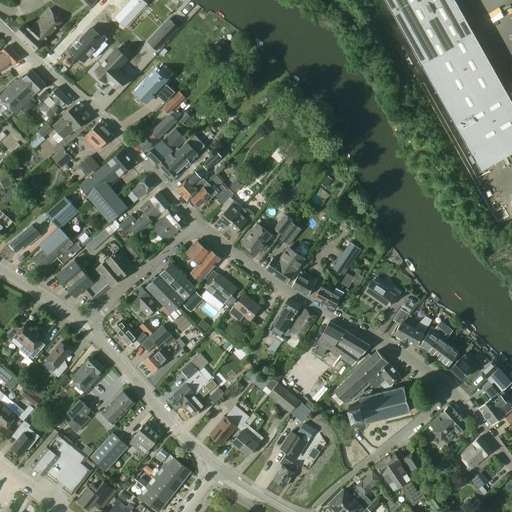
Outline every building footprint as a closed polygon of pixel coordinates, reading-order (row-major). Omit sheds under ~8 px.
[(142,0),(131,0),(115,17),(125,27),(147,4),(142,0)] [(443,0),(373,0),(463,159),(460,161),(464,168),(467,166),(472,175),(511,153),(511,121),(506,110),(443,0)] [(503,27),(511,21),(511,7),(497,16),(503,27)] [(50,9),(31,29),(25,24),(15,34),(35,52),(65,20),(55,11),(55,12),(50,9)] [(158,33),(149,42),(158,50),(176,32),(168,25),(160,34),(158,33)] [(110,43),(106,39),(93,27),(81,39),(80,39),(80,40),(77,44),(76,44),(72,48),(86,61),(93,53),(97,57),(110,43)] [(0,72),(21,58),(9,46),(0,52),(0,72)] [(402,60),(397,50),(390,54),(396,63),(402,60)] [(103,62),(96,70),(106,80),(108,78),(111,80),(110,81),(114,84),(117,86),(127,76),(118,68),(124,61),(114,51),(107,59),(106,58),(103,61),(104,62),(103,62)] [(33,70),(24,79),(21,76),(18,80),(17,79),(0,95),(0,97),(15,114),(47,84),(33,70)] [(153,75),(139,90),(150,101),(159,90),(164,95),(173,86),(168,81),(167,81),(164,77),(164,76),(162,75),(157,71),(154,75),(153,75)] [(58,88),(39,107),(53,120),(72,101),(58,88)] [(169,113),(185,98),(178,91),(171,98),(172,99),(164,107),(169,113)] [(26,119),(34,112),(27,105),(9,120),(14,126),(24,117),(26,119)] [(65,117),(54,126),(60,132),(54,137),(60,143),(65,138),(66,139),(76,129),(77,130),(89,120),(76,105),(64,116),(65,117)] [(292,129),(304,116),(296,109),(284,122),(292,129)] [(176,119),(182,125),(191,116),(185,111),(182,114),(176,119)] [(163,132),(176,119),(182,114),(179,112),(173,112),(171,114),(152,132),(152,131),(139,144),(145,151),(164,132),(163,132)] [(114,136),(100,122),(85,138),(89,141),(87,143),(91,147),(93,145),(98,150),(114,136)] [(4,124),(0,127),(0,146),(6,153),(19,141),(4,124)] [(43,137),(53,129),(48,124),(39,132),(43,137)] [(158,165),(186,139),(176,128),(148,154),(158,165)] [(173,152),(158,165),(172,178),(205,145),(195,134),(179,149),(177,147),(173,152)] [(61,168),(72,158),(63,147),(52,157),(61,168)] [(110,184),(120,176),(135,164),(123,150),(99,170),(99,169),(80,185),(110,222),(128,207),(110,184)] [(202,164),(207,170),(221,157),(216,152),(202,164)] [(80,165),(90,176),(100,166),(90,155),(80,165)] [(200,190),(207,183),(196,171),(177,189),(187,201),(191,197),(196,193),(197,194),(200,191),(200,190)] [(221,209),(231,198),(236,192),(230,187),(229,188),(223,182),(225,181),(217,173),(207,183),(200,190),(200,191),(197,194),(196,193),(191,197),(200,206),(212,195),(213,197),(214,196),(218,199),(215,202),(221,208),(221,209)] [(132,189),(135,192),(140,198),(155,186),(147,177),(132,189)] [(0,200),(4,205),(17,194),(13,189),(0,200)] [(137,234),(170,205),(159,192),(141,208),(146,213),(137,220),(132,215),(121,225),(126,231),(130,227),(137,234)] [(48,214),(60,228),(79,211),(66,197),(48,214)] [(225,229),(240,211),(235,206),(237,203),(231,198),(221,209),(225,212),(217,221),(225,229)] [(244,209),(241,212),(240,211),(225,229),(233,236),(241,227),(245,231),(255,218),(254,217),(254,215),(253,212),(250,210),(247,208),(244,209)] [(0,235),(14,221),(1,209),(0,210),(0,235)] [(165,241),(186,223),(174,209),(167,215),(153,228),(165,241)] [(45,212),(35,221),(38,225),(49,217),(45,212)] [(281,235),(293,219),(285,213),(273,229),(281,235)] [(289,245),(301,229),(292,222),(279,238),(289,245)] [(256,254),(271,234),(258,223),(243,243),(256,254)] [(16,250),(18,253),(40,235),(32,225),(26,230),(10,243),(11,244),(9,245),(14,251),(16,250)] [(60,228),(46,240),(41,244),(45,248),(34,258),(44,270),(58,257),(64,264),(93,238),(86,230),(84,230),(77,237),(77,238),(79,240),(76,242),(75,241),(73,242),(60,228)] [(91,252),(110,235),(104,228),(85,245),(91,252)] [(199,262),(211,249),(205,243),(203,245),(198,241),(188,252),(199,262)] [(361,249),(350,242),(333,268),(343,275),(361,249)] [(140,264),(146,258),(131,243),(125,248),(140,264)] [(287,283),(300,265),(305,258),(290,246),(284,254),(279,262),(273,257),(266,268),(287,283)] [(112,286),(134,267),(119,249),(97,268),(103,275),(95,281),(76,259),(57,275),(76,298),(84,291),(87,294),(105,278),(112,286)] [(192,271),(191,272),(201,281),(202,280),(222,258),(211,249),(199,262),(199,263),(192,271)] [(185,300),(198,288),(173,262),(161,274),(185,300)] [(302,270),(299,275),(292,286),(308,296),(318,279),(302,270)] [(197,285),(201,281),(191,272),(187,276),(197,285)] [(347,273),(341,283),(349,288),(352,282),(359,286),(364,276),(357,272),(355,277),(347,273)] [(223,304),(228,299),(237,289),(219,273),(206,289),(214,296),(213,296),(223,304)] [(185,300),(160,274),(148,286),(172,312),(177,308),(185,300)] [(387,307),(396,295),(374,279),(365,292),(387,307)] [(315,298),(325,304),(332,291),(322,285),(315,298)] [(149,316),(160,305),(142,286),(131,297),(149,316)] [(336,287),(334,292),(332,291),(325,304),(335,309),(342,296),(344,292),(336,287)] [(190,311),(203,298),(195,290),(183,303),(190,311)] [(251,318),(260,307),(244,294),(231,310),(240,318),(244,313),(251,318)] [(297,313),(301,306),(289,299),(273,325),(285,332),(289,325),(296,314),(297,313)] [(177,308),(168,317),(172,322),(182,314),(177,308)] [(287,335),(290,337),(287,342),(295,348),(298,343),(299,343),(312,324),(313,324),(318,316),(304,308),(287,335)] [(400,308),(393,320),(399,324),(402,319),(405,321),(410,314),(400,308)] [(414,327),(412,326),(414,323),(408,320),(406,323),(403,321),(395,334),(403,339),(402,340),(409,343),(409,342),(417,347),(425,333),(432,319),(426,316),(414,327)] [(130,345),(137,339),(141,344),(149,337),(148,337),(149,336),(144,330),(143,331),(136,337),(122,320),(114,327),(130,345)] [(149,336),(149,335),(156,330),(147,320),(139,326),(143,331),(144,330),(149,336)] [(353,365),(364,353),(370,345),(330,321),(319,341),(320,342),(315,351),(323,356),(328,347),(353,365)] [(432,330),(428,334),(420,344),(421,345),(419,348),(427,352),(428,350),(429,351),(435,343),(436,343),(440,338),(438,337),(441,334),(447,326),(441,321),(435,329),(433,331),(432,330)] [(12,340),(14,338),(23,345),(36,329),(27,322),(22,328),(15,327),(7,336),(12,340)] [(148,337),(149,337),(158,347),(164,341),(168,346),(176,340),(163,324),(149,336),(148,337)] [(448,326),(447,326),(441,334),(446,339),(453,330),(448,326)] [(44,347),(40,344),(45,337),(36,329),(23,345),(19,349),(27,356),(33,360),(44,347)] [(281,342),(276,338),(269,348),(275,352),(281,342)] [(448,344),(444,341),(440,338),(436,343),(435,343),(429,351),(440,360),(446,351),(444,350),(448,344)] [(48,359),(57,367),(53,372),(58,377),(68,367),(65,362),(73,353),(61,343),(48,359)] [(446,351),(440,360),(449,366),(459,353),(448,345),(448,344),(444,350),(446,351)] [(155,353),(154,352),(144,361),(154,372),(164,363),(163,363),(169,358),(161,348),(155,353)] [(392,385),(401,375),(378,351),(372,357),(369,354),(334,389),(336,391),(332,395),(341,404),(345,401),(348,399),(351,402),(357,397),(365,392),(364,391),(372,383),(376,388),(386,379),(392,385)] [(200,353),(181,370),(190,380),(200,372),(199,371),(209,363),(200,353)] [(472,368),(468,364),(471,361),(471,359),(465,353),(461,357),(462,358),(451,369),(461,378),(472,368)] [(99,374),(104,368),(92,356),(73,376),(80,382),(77,385),(85,393),(101,375),(99,374)] [(493,361),(492,361),(481,372),(488,379),(489,377),(499,368),(493,361)] [(250,377),(248,379),(268,395),(278,382),(273,378),(270,381),(268,380),(266,382),(264,381),(267,377),(261,372),(259,375),(251,368),(246,374),(250,377)] [(489,377),(488,379),(492,383),(500,393),(511,382),(511,381),(499,368),(489,377)] [(13,377),(9,373),(4,379),(8,383),(13,377)] [(61,388),(70,378),(65,374),(56,383),(61,388)] [(201,387),(208,381),(203,375),(190,387),(186,382),(174,394),(183,404),(201,387)] [(201,387),(183,404),(194,416),(206,405),(200,399),(216,385),(211,379),(208,381),(201,387)] [(278,382),(268,395),(290,413),(301,401),(278,382)] [(492,383),(484,389),(491,398),(479,407),(484,414),(487,411),(488,412),(491,410),(495,413),(507,403),(506,401),(500,393),(492,383)] [(366,422),(411,410),(404,386),(373,394),(372,390),(367,391),(368,396),(360,398),(361,403),(349,406),(353,419),(365,416),(366,422)] [(219,388),(209,398),(215,404),(225,393),(219,388)] [(102,412),(112,422),(114,424),(135,402),(123,391),(102,412)] [(14,403),(1,392),(0,392),(0,419),(9,408),(14,403)] [(40,400),(34,395),(30,401),(35,406),(40,400)] [(91,410),(80,399),(67,413),(73,419),(68,423),(77,433),(91,418),(87,414),(91,410)] [(316,406),(310,400),(307,404),(313,409),(316,406)] [(487,411),(484,414),(492,424),(504,415),(504,414),(511,408),(511,404),(509,401),(507,403),(506,401),(507,403),(495,413),(491,410),(488,412),(487,411)] [(14,403),(0,419),(0,427),(4,431),(17,415),(19,417),(24,411),(14,403)] [(19,417),(23,421),(34,408),(30,405),(24,411),(19,417)] [(222,444),(237,425),(239,427),(244,424),(250,417),(235,405),(211,435),(222,444)] [(458,432),(468,423),(450,405),(431,424),(434,428),(448,442),(458,432)] [(30,413),(34,417),(41,410),(37,406),(30,413)] [(24,421),(14,434),(19,439),(12,448),(14,450),(13,451),(18,455),(19,454),(21,455),(27,448),(28,450),(39,436),(28,428),(30,426),(24,421)] [(151,447),(160,437),(145,424),(136,435),(131,441),(137,446),(140,449),(145,453),(150,447),(151,447)] [(244,424),(239,427),(243,430),(232,442),(241,449),(251,436),(246,432),(249,429),(244,424)] [(291,430),(280,448),(297,459),(309,441),(291,430)] [(92,469),(84,462),(89,456),(58,431),(47,446),(59,457),(46,473),(72,494),(92,469)] [(106,471),(128,447),(113,433),(91,457),(106,471)] [(251,436),(241,449),(249,456),(259,443),(251,436)] [(473,467),(492,450),(480,436),(474,442),(475,444),(462,455),(473,467)] [(32,465),(44,475),(46,473),(59,457),(47,446),(32,465)] [(414,473),(425,466),(415,451),(404,458),(414,473)] [(402,485),(400,486),(404,492),(407,497),(408,498),(410,501),(412,502),(415,503),(419,501),(426,497),(420,489),(417,491),(410,480),(411,478),(399,462),(400,461),(394,452),(385,458),(396,476),(397,476),(399,478),(400,481),(402,485)] [(285,486),(294,472),(295,472),(294,472),(298,466),(283,457),(280,463),(282,464),(273,478),(285,486)] [(396,476),(385,458),(376,464),(381,473),(382,473),(394,490),(400,486),(402,485),(400,481),(399,478),(397,476),(396,476)] [(167,470),(183,482),(191,471),(176,459),(169,467),(165,464),(162,468),(166,471),(167,470)] [(159,479),(175,492),(183,482),(167,470),(166,471),(161,477),(157,474),(154,477),(158,481),(159,479)] [(336,508),(339,511),(366,485),(371,490),(372,489),(371,489),(377,483),(380,481),(373,471),(369,475),(363,480),(362,480),(355,486),(357,488),(350,495),(344,489),(330,503),(331,503),(330,505),(334,509),(336,508)] [(472,480),(478,489),(487,482),(480,473),(472,480)] [(152,489),(167,502),(175,492),(159,479),(158,481),(153,487),(149,484),(146,487),(150,491),(152,489)] [(78,501),(84,506),(89,509),(94,503),(101,509),(116,491),(104,482),(98,489),(92,484),(89,488),(78,501)] [(366,485),(339,511),(356,511),(360,508),(362,510),(371,501),(366,495),(371,490),(366,485)] [(152,489),(150,491),(145,497),(141,494),(138,497),(143,502),(144,500),(159,511),(167,502),(152,489)] [(443,504),(436,495),(430,500),(436,509),(443,504)] [(367,508),(370,511),(374,511),(383,503),(377,498),(367,508)] [(124,511),(123,511),(117,506),(121,502),(117,499),(112,504),(114,506),(109,511),(124,511)] [(391,499),(385,505),(389,509),(395,503),(391,499)] [(392,511),(401,504),(398,501),(389,510),(391,511),(392,511)]
